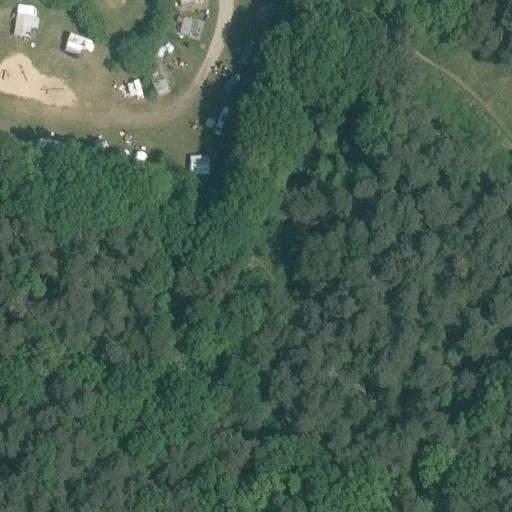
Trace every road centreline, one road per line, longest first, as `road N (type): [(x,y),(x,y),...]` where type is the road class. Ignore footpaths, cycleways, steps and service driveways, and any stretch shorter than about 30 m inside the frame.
road 1 (track): [(231,0),(222,59),(184,117),(131,133),(97,127)]
road 2 (track): [(468,469),(402,476),(298,511)]
road 3 (track): [(129,479),(0,453)]
